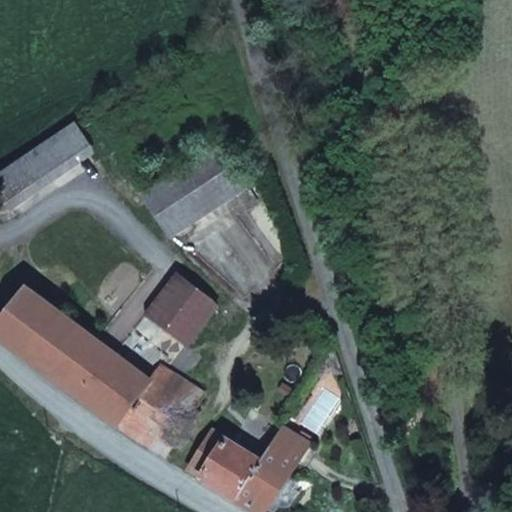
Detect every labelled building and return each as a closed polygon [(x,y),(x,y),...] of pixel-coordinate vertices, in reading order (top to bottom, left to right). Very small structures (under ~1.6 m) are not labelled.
[(76,123),(0,175),(0,190),(9,203),(92,146),(76,123)] [(228,139),(144,194),(172,237),(255,182),(228,139)] [(150,379),(160,364),(168,369),(216,305),(176,274),(116,353),(150,379)] [(0,322),(0,335),(118,424),(150,379),(116,353),(27,287),(0,322)] [(150,379),(118,424),(167,454),(205,393),(168,369),(160,364),(150,379)] [(263,458),(238,499),(258,511),(266,511),(274,500),(284,507),(290,505),(300,490),(298,481),(290,476),(312,444),(282,426),(263,458)] [(189,468),(238,499),(263,458),(213,430),(189,468)]
